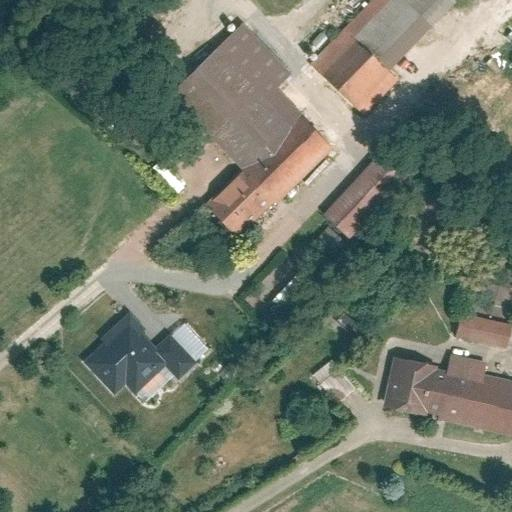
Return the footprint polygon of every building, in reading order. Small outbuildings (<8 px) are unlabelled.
[(373,0),(344,31),(383,68),(447,0),(373,0)] [(172,87),(245,165),(298,115),(272,87),(288,72),(241,22),(172,87)] [(344,31),(312,65),(362,112),(394,78),(383,68),(344,31)] [(234,238),(329,148),(298,115),(245,165),(202,205),(234,238)] [(413,168),(386,144),(326,211),(353,235),(413,168)] [(279,308),(270,300),(295,272),(282,261),(247,300),(269,319),(279,308)] [(282,309),(306,282),(296,273),(272,300),(282,309)] [(511,317),(457,310),(454,333),(511,340),(511,329),(511,317)] [(154,345),(127,316),(104,337),(108,341),(86,361),(110,387),(123,376),(134,387),(160,364),(148,351),(154,345)] [(193,357),(170,334),(153,351),(176,374),(193,357)] [(511,377),(399,350),(386,404),(511,434),(511,377)] [(322,385),(338,402),(353,387),(336,370),(322,385)]
